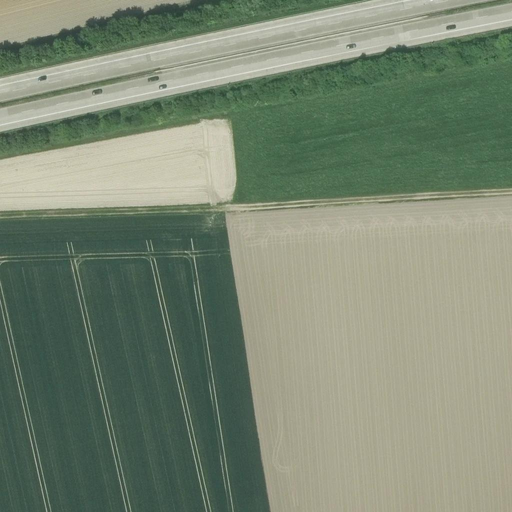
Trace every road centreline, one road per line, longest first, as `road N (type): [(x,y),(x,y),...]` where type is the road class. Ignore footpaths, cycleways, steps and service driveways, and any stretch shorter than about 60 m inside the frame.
road 1 (motorway): [(0,119),(511,13)]
road 2 (track): [(0,219),(511,191)]
road 3 (motorway): [(461,0),(0,95)]
